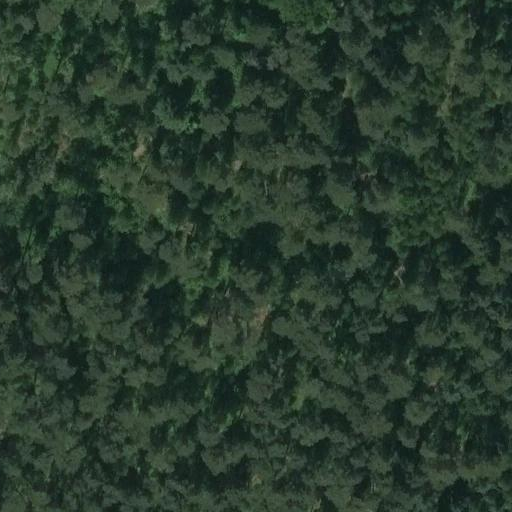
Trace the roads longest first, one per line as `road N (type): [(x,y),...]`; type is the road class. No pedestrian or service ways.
road 1 (track): [(401,267),(329,0)]
road 2 (track): [(401,267),(483,511)]
